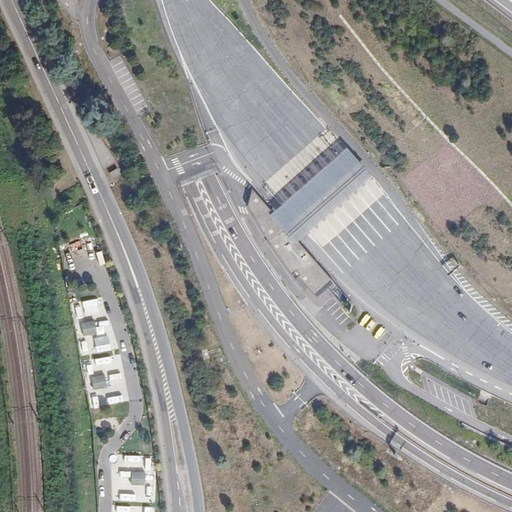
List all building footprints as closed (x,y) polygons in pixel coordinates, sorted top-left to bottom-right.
[(322,142),(334,156),(343,148),(332,134),(322,142)] [(268,215),(293,243),(301,235),(334,206),(368,176),(344,149),(310,178),(276,208),(268,215)] [(117,169),(109,173),(112,179),(120,175),(117,169)] [(78,248),(68,251),(71,258),(81,254),(78,248)] [(94,321),(80,322),(81,335),(96,334),(94,321)] [(89,339),(90,353),(104,352),(104,339),(89,339)] [(106,388),(104,375),(122,373),(119,355),(85,360),(90,390),(106,388)] [(103,404),(118,402),(117,396),(102,398),(103,404)] [(145,472),(132,471),(132,485),(145,485),(145,472)]
